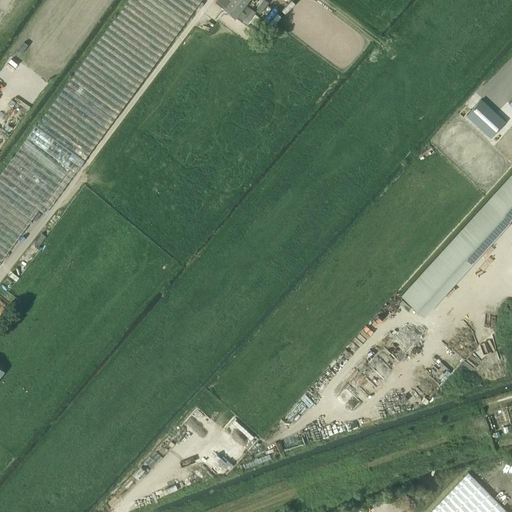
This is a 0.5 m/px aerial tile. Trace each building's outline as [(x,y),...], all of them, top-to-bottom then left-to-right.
[(126,0),(35,125),(0,173),(0,259),(1,261),(39,209),(45,214),(161,53),(200,0),(126,0)] [(216,0),(215,2),(236,17),(241,11),(246,15),(242,20),(247,24),(255,12),(246,5),(249,0),(216,0)] [(481,100),(465,118),(488,139),(505,121),(481,100)] [(0,123),(0,142),(9,130),(0,123)] [(511,173),(401,294),(424,315),(511,218),(511,173)] [(505,511),(469,476),(433,511),(505,511)]
